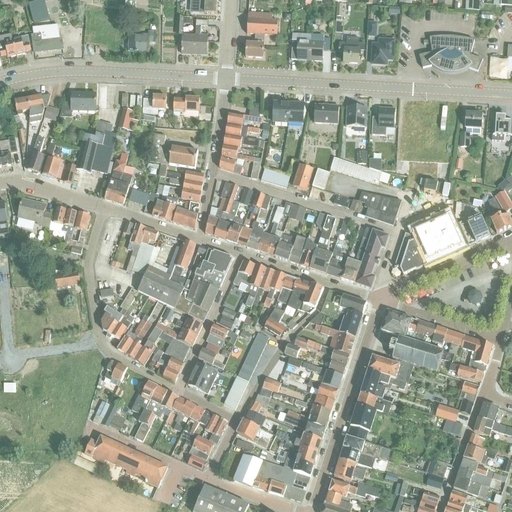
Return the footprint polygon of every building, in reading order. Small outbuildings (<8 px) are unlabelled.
[(200,14),(216,15),(217,1),(216,0),(197,0),(197,3),(194,2),(193,13),(200,14)] [(472,0),(472,8),(480,9),(480,0),(472,0)] [(45,1),(29,5),(34,24),(50,20),(45,1)] [(391,7),(392,15),(402,14),(402,6),(391,7)] [(496,17),(495,10),(483,12),(484,19),(496,17)] [(278,37),(279,22),(273,21),(273,15),(249,14),(248,35),(256,36),(256,45),(247,44),(246,59),(264,60),(265,36),(278,37)] [(197,21),(197,27),(196,36),(195,56),(207,56),(208,37),(199,36),(200,35),(201,27),(208,27),(209,21),(197,21)] [(376,24),(369,24),(368,37),(376,37),(376,24)] [(34,36),(32,36),(35,53),(63,50),(62,40),(60,40),(58,26),(33,29),(34,36)] [(155,43),(156,33),(150,33),(149,36),(143,36),(143,37),(130,36),(129,52),(148,53),(149,43),(155,43)] [(12,35),(17,57),(23,56),(23,54),(31,52),(28,38),(18,40),(17,34),(12,35)] [(17,57),(12,35),(0,38),(0,36),(0,35),(0,52),(1,59),(11,57),(11,59),(17,57)] [(292,61),(310,62),(312,36),(293,35),(292,61)] [(182,55),(195,56),(196,36),(183,36),(182,55)] [(312,36),(310,62),(323,63),(323,52),(330,52),(330,40),(324,39),(324,37),(312,36)] [(439,38),(430,39),(432,54),(426,55),(419,57),(423,70),(427,68),(432,67),(434,65),(436,67),(437,68),(439,69),(441,70),(443,71),(445,71),(447,72),(449,72),(451,72),(453,72),(456,72),(458,72),(460,71),(462,70),(464,69),(465,68),(467,67),(469,70),(474,71),(478,73),(483,61),(479,59),(475,58),(471,56),(475,41),(466,39),(457,38),(448,37),(439,38)] [(386,46),(373,45),(372,65),(382,66),(382,63),(387,63),(387,61),(393,61),(394,41),(386,41),(386,46)] [(359,46),(354,46),(340,45),(340,54),(344,54),(343,64),(359,65),(360,51),(359,51),(359,46)] [(96,113),(97,95),(72,94),(72,104),(64,103),(60,118),(72,119),(72,112),(96,113)] [(42,97),(29,99),(31,111),(29,124),(41,122),(45,112),(44,109),(47,109),(51,96),(42,97)] [(166,111),(166,98),(153,97),(153,101),(144,100),(143,115),(158,116),(158,110),(166,111)] [(31,111),(29,99),(16,102),(18,117),(23,116),(23,113),(31,111)] [(174,101),(174,111),(173,127),(174,127),(174,129),(179,129),(180,111),(185,112),(199,113),(200,100),(186,99),(186,101),(174,101)] [(273,124),(288,125),(289,105),(274,104),(273,124)] [(289,105),(288,125),(303,125),(304,106),(289,105)] [(315,106),(314,124),(338,125),(339,107),(315,106)] [(346,128),(366,129),(367,109),(357,108),(355,110),(353,108),(347,108),(346,128)] [(45,118),(56,122),(59,112),(48,109),(45,118)] [(372,136),(386,137),(387,129),(395,130),(396,110),(380,109),(379,119),(373,118),(372,136)] [(124,110),(119,129),(128,131),(132,112),(124,110)] [(259,119),(260,117),(261,111),(251,110),(249,118),(230,114),(228,125),(242,127),(244,121),(262,125),(263,120),(259,119)] [(467,129),(466,135),(470,135),(480,136),(481,130),(482,115),(467,114),(466,129),(467,129)] [(493,116),(492,136),(492,142),(504,142),(504,136),(511,136),(511,121),(505,121),(505,116),(493,116)] [(96,135),(95,135),(94,138),(85,136),(76,171),(91,175),(91,172),(107,175),(116,136),(105,133),(107,125),(97,122),(96,135)] [(19,131),(21,144),(21,149),(25,148),(25,145),(26,144),(23,130),(21,123),(17,124),(19,131)] [(226,136),(247,140),(247,133),(263,136),(270,137),(271,133),(262,131),(242,127),(228,125),(226,136)] [(154,135),(153,144),(150,163),(195,170),(198,152),(164,147),(165,137),(154,135)] [(470,135),(466,135),(461,135),(460,148),(469,148),(470,135)] [(226,136),(224,147),(239,149),(240,150),(241,146),(263,150),(265,143),(247,140),(226,136)] [(0,143),(0,149),(1,156),(0,156),(0,168),(13,167),(11,155),(18,154),(15,138),(8,140),(9,142),(0,143)] [(38,139),(33,154),(28,171),(32,172),(33,175),(37,176),(39,174),(40,175),(45,158),(39,156),(43,141),(38,139)] [(48,160),(43,176),(47,177),(48,180),(54,182),(54,180),(55,179),(60,163),(52,161),(56,147),(56,144),(57,143),(56,142),(56,140),(53,139),(51,144),(46,159),(48,160)] [(222,158),(237,160),(243,162),(255,163),(261,165),(262,160),(237,156),(239,149),(224,147),(222,158)] [(220,169),(233,174),(240,176),(243,169),(241,168),(243,162),(237,160),(222,158),(220,169)] [(331,171),(337,173),(341,161),(334,159),(331,171)] [(107,185),(105,193),(107,194),(105,201),(114,204),(123,175),(125,167),(126,167),(127,164),(126,164),(120,162),(116,161),(113,172),(114,173),(111,181),(110,186),(107,185)] [(346,163),(343,162),(341,161),(337,173),(343,175),(346,163)] [(258,182),(261,165),(255,163),(252,181),(258,182)] [(343,175),(349,176),(352,165),(346,163),(343,175)] [(63,182),(71,184),(76,167),(68,165),(63,182)] [(349,176),(354,178),(358,167),(352,165),(349,176)] [(123,175),(114,204),(123,207),(130,187),(132,178),(128,176),(131,169),(126,167),(125,167),(123,175)] [(166,178),(167,173),(167,168),(160,167),(159,178),(166,178)] [(300,167),(293,188),(306,192),(313,171),(300,167)] [(364,169),(358,167),(354,178),(360,180),(364,169)] [(370,171),(364,169),(360,180),(366,182),(370,171)] [(261,182),(287,189),(290,178),(265,170),(261,182)] [(318,170),(316,176),(328,180),(330,174),(318,170)] [(376,173),(374,172),(370,171),(366,182),(372,184),(376,173)] [(170,180),(203,185),(204,177),(186,174),(186,176),(167,173),(166,178),(166,179),(170,180)] [(376,173),(372,184),(378,186),(382,175),(376,173)] [(326,186),(328,180),(316,176),(314,182),(326,186)] [(201,195),(203,185),(170,180),(169,185),(182,187),(182,186),(184,187),(183,191),(201,195)] [(501,186),(504,190),(510,185),(507,181),(501,186)] [(314,182),(313,185),(312,188),(324,191),(326,186),(314,182)] [(206,235),(215,238),(232,186),(226,184),(221,199),(222,199),(216,220),(209,218),(206,235)] [(504,193),(506,195),(511,189),(511,186),(511,185),(510,185),(504,190),(503,191),(504,193)] [(215,238),(226,242),(232,226),(235,218),(240,204),(234,202),(239,188),(232,186),(215,238)] [(129,202),(146,207),(150,196),(133,190),(129,202)] [(253,193),(245,190),(240,204),(248,207),(253,193)] [(201,195),(183,191),(181,200),(200,204),(201,195)] [(505,214),(511,210),(511,205),(506,195),(504,193),(495,198),(505,214)] [(256,224),(261,210),(266,197),(258,194),(253,208),(256,209),(254,215),(252,214),(250,221),(246,220),(246,221),(237,245),(247,249),(256,224)] [(366,217),(394,227),(401,202),(362,194),(359,203),(366,205),(365,208),(368,210),(366,217)] [(167,198),(162,197),(161,203),(157,201),(152,217),(160,220),(167,198)] [(271,199),(266,197),(261,210),(267,211),(271,199)] [(337,197),(334,205),(348,209),(350,201),(337,197)] [(167,198),(160,220),(171,223),(176,208),(178,201),(168,198),(167,198)] [(495,200),(489,202),(494,215),(490,217),(497,234),(511,227),(511,224),(508,216),(505,218),(495,200)] [(38,225),(49,228),(52,216),(44,215),(46,207),(23,201),(19,218),(39,223),(38,225)] [(173,224),(185,228),(189,213),(188,213),(190,204),(186,203),(185,212),(178,210),(173,224)] [(351,211),(358,214),(361,205),(354,203),(351,211)] [(189,213),(185,228),(195,231),(198,217),(192,215),(193,212),(196,210),(199,210),(200,206),(190,204),(188,213),(189,213)] [(284,210),(282,216),(289,218),(293,206),(286,204),(284,210)] [(306,211),(294,206),(289,219),(302,224),(306,211)] [(258,252),(268,256),(276,233),(284,210),(278,208),(272,224),(275,225),(270,237),(264,235),(258,252)] [(457,208),(456,219),(463,220),(464,209),(457,208)] [(51,223),(49,230),(62,233),(63,226),(64,226),(67,211),(56,209),(53,224),(51,223)] [(64,226),(63,226),(62,233),(67,234),(64,246),(70,247),(71,241),(74,229),(78,214),(67,211),(64,226)] [(307,220),(315,223),(318,216),(310,213),(307,220)] [(71,241),(70,247),(73,248),(82,250),(84,243),(87,233),(87,232),(89,232),(89,228),(88,227),(90,217),(78,214),(74,229),(75,229),(75,230),(81,232),(78,243),(71,241)] [(412,236),(412,237),(416,245),(417,248),(418,250),(417,251),(418,253),(417,254),(424,267),(424,268),(447,257),(452,255),(466,249),(451,215),(413,232),(414,235),(412,236)] [(329,242),(336,220),(328,217),(321,239),(329,242)] [(466,222),(459,225),(469,247),(490,238),(481,217),(467,224),(466,222)] [(226,242),(237,245),(246,221),(235,218),(232,226),(226,242)] [(336,247),(342,248),(350,224),(344,222),(340,235),(336,247)] [(137,257),(146,229),(136,226),(127,223),(123,234),(132,237),(128,251),(133,252),(127,272),(131,274),(137,257)] [(247,249),(258,252),(264,235),(265,232),(259,230),(260,226),(256,224),(247,249)] [(158,233),(146,229),(137,257),(141,258),(145,245),(148,246),(150,241),(155,243),(158,233)] [(363,261),(355,285),(372,290),(376,278),(372,277),(375,266),(378,267),(380,261),(377,259),(381,248),(385,250),(389,237),(367,230),(357,259),(363,261)] [(268,256),(275,258),(283,236),(276,233),(268,256)] [(418,250),(412,237),(412,236),(406,235),(395,268),(401,270),(404,277),(424,267),(417,254),(418,253),(417,251),(418,250)] [(275,258),(289,263),(296,240),(283,236),(275,258)] [(289,263),(300,266),(307,242),(297,238),(297,240),(296,240),(289,263)] [(300,266),(310,270),(317,251),(318,248),(311,245),(310,242),(308,242),(307,242),(300,266)] [(185,243),(171,279),(169,283),(183,290),(187,280),(180,278),(183,271),(187,272),(196,246),(185,243)] [(310,270),(327,275),(333,256),(326,254),(329,247),(327,247),(319,244),(318,248),(317,251),(310,270)] [(73,248),(71,254),(81,256),(82,251),(82,250),(73,248)] [(197,271),(194,282),(205,287),(205,286),(219,291),(233,259),(208,251),(200,248),(198,254),(206,257),(204,263),(201,272),(197,271)] [(327,275),(341,280),(349,259),(338,255),(340,250),(336,249),(333,256),(327,275)] [(341,280),(355,285),(363,261),(357,259),(356,261),(349,259),(341,280)] [(247,293),(258,268),(243,263),(233,285),(240,288),(239,290),(247,293)] [(150,268),(138,293),(175,310),(181,297),(188,300),(194,304),(193,306),(208,313),(219,291),(205,286),(205,287),(194,282),(193,283),(188,281),(187,280),(183,290),(169,283),(171,279),(166,276),(152,270),(150,268)] [(251,308),(267,271),(258,268),(247,293),(251,295),(246,306),(251,308)] [(269,293),(277,274),(267,271),(251,308),(252,308),(252,307),(257,308),(264,291),(269,293)] [(55,277),(57,290),(80,286),(78,273),(55,277)] [(281,294),(287,278),(277,274),(269,293),(264,307),(269,309),(275,292),(281,294)] [(278,302),(288,306),(298,281),(287,278),(281,294),(278,302)] [(298,281),(288,306),(298,311),(301,312),(304,305),(306,306),(313,286),(298,281)] [(306,306),(304,305),(301,312),(310,315),(316,310),(324,290),(313,286),(306,306)] [(105,297),(117,294),(115,287),(103,290),(105,297)] [(110,340),(112,337),(138,294),(138,293),(132,290),(120,308),(123,310),(120,316),(108,308),(105,313),(107,315),(102,323),(103,331),(108,334),(106,338),(110,340)] [(482,302),(482,299),(482,297),(482,294),(480,292),(478,291),(475,290),(473,291),(471,292),(469,293),(468,296),(467,298),(468,300),(469,302),(470,304),(473,305),(475,306),(478,305),(480,304),(482,302)] [(349,313),(363,317),(367,304),(330,292),(321,314),(325,316),(337,320),(339,314),(348,317),(349,313)] [(138,294),(112,337),(120,342),(128,331),(131,325),(127,322),(132,314),(131,313),(128,311),(131,305),(138,294)] [(181,297),(175,310),(204,324),(208,313),(193,306),(194,304),(188,300),(181,297)] [(237,314),(225,309),(221,316),(233,322),(237,314)] [(164,320),(169,322),(173,313),(168,310),(164,320)] [(273,314),(272,315),(282,320),(284,314),(275,310),(273,314)] [(400,338),(415,343),(416,341),(430,345),(431,343),(435,327),(420,322),(420,323),(412,320),(388,312),(381,332),(400,338)] [(247,321),(249,315),(243,313),(241,318),(247,321)] [(340,334),(356,339),(363,317),(349,313),(348,317),(347,320),(345,319),(340,334)] [(323,323),(325,316),(321,314),(309,324),(316,327),(321,328),(323,323)] [(272,315),(269,320),(264,329),(281,339),(289,331),(279,325),(282,320),(272,315)] [(134,336),(129,332),(117,350),(127,356),(134,344),(146,324),(149,319),(145,316),(135,333),(136,333),(134,336)] [(219,324),(230,329),(233,323),(222,318),(219,324)] [(183,330),(198,338),(203,327),(188,320),(185,325),(178,322),(176,327),(183,330)] [(288,326),(293,330),(298,326),(291,321),(288,326)] [(146,324),(134,344),(127,356),(135,362),(143,349),(146,344),(142,341),(149,330),(151,327),(146,324)] [(164,334),(174,339),(178,341),(191,348),(193,349),(198,338),(183,330),(180,336),(167,329),(158,324),(156,328),(161,332),(165,333),(164,334)] [(207,343),(209,344),(220,350),(221,350),(227,337),(232,340),(229,344),(234,346),(239,337),(214,325),(210,336),(207,343)] [(316,327),(315,331),(321,333),(320,335),(334,339),(333,343),(331,350),(350,356),(352,350),(356,339),(340,334),(321,328),(316,327)] [(447,331),(435,327),(431,343),(443,347),(444,342),(447,331)] [(156,328),(146,344),(143,349),(135,362),(143,366),(151,354),(154,349),(153,345),(161,332),(156,328)] [(445,353),(442,361),(452,364),(455,357),(458,358),(459,354),(461,350),(465,337),(447,331),(444,342),(451,345),(448,354),(445,353)] [(243,332),(240,338),(249,342),(252,336),(243,332)] [(267,345),(269,339),(258,334),(256,340),(267,345)] [(480,342),(465,337),(461,350),(476,355),(480,342)] [(393,359),(395,360),(413,366),(414,367),(437,374),(441,361),(442,361),(445,353),(444,353),(444,352),(440,351),(440,349),(430,345),(416,341),(415,343),(400,338),(399,340),(395,338),(393,343),(390,352),(389,357),(393,358),(393,359)] [(174,339),(165,355),(172,359),(183,364),(191,348),(178,341),(174,339)] [(331,361),(346,366),(350,356),(331,350),(298,339),(295,346),(306,350),(307,347),(320,352),(320,353),(333,357),(331,361)] [(256,340),(253,345),(264,350),(267,345),(256,340)] [(471,361),(468,370),(485,375),(487,368),(493,347),(480,343),(480,342),(476,355),(477,355),(475,362),(471,361)] [(220,350),(209,344),(205,351),(203,350),(198,359),(223,371),(225,367),(215,362),(220,350)] [(253,345),(251,350),(262,355),(264,350),(253,345)] [(285,355),(297,360),(301,351),(289,346),(285,355)] [(251,350),(248,356),(259,361),(262,355),(251,350)] [(157,364),(168,369),(180,375),(185,365),(183,364),(172,359),(170,364),(165,361),(165,363),(161,360),(164,353),(160,351),(155,356),(152,361),(157,364)] [(220,355),(228,359),(230,354),(223,351),(220,355)] [(248,356),(246,361),(257,366),(259,361),(248,356)] [(373,358),(369,371),(396,380),(396,381),(407,384),(408,385),(414,367),(413,366),(395,360),(393,365),(373,358)] [(288,365),(300,369),(302,363),(290,359),(288,365)] [(246,361),(243,367),(254,372),(257,366),(246,361)] [(328,372),(343,377),(346,366),(331,361),(328,372)] [(111,382),(112,379),(121,384),(128,370),(111,362),(107,372),(108,373),(105,379),(111,382)] [(180,375),(168,369),(157,364),(155,367),(160,369),(157,375),(163,378),(175,384),(180,375)] [(343,377),(328,372),(304,364),(303,368),(307,370),(307,371),(326,376),(323,385),(339,391),(343,377)] [(198,365),(193,376),(214,385),(218,374),(198,365)] [(485,375),(468,370),(460,368),(451,366),(450,372),(458,374),(458,377),(482,383),(485,375)] [(243,367),(241,372),(252,377),(254,372),(243,367)] [(369,371),(365,382),(387,389),(390,390),(392,385),(399,388),(399,390),(404,391),(407,384),(396,381),(396,380),(369,371)] [(241,372),(238,378),(249,383),(252,377),(241,372)] [(320,391),(318,397),(335,403),(339,391),(323,385),(310,381),(291,374),(289,380),(308,387),(320,391)] [(208,396),(214,385),(193,376),(188,387),(208,396)] [(249,383),(238,378),(237,377),(235,383),(246,389),(249,383)] [(261,388),(262,390),(272,393),(273,392),(278,394),(281,385),(266,379),(261,388)] [(6,391),(18,391),(18,381),(6,381),(6,391)] [(365,382),(361,395),(378,400),(392,404),(394,400),(384,396),(386,390),(387,390),(387,389),(365,382)] [(235,383),(232,389),(244,394),(246,389),(235,383)] [(459,400),(461,401),(473,405),(479,388),(465,383),(459,400)] [(139,396),(132,412),(139,415),(141,411),(144,412),(145,412),(146,412),(147,408),(150,402),(151,403),(158,388),(149,384),(142,398),(139,396)] [(289,385),(286,391),(301,398),(304,392),(289,385)] [(142,425),(135,439),(142,443),(156,416),(168,393),(158,388),(151,403),(150,402),(147,408),(146,412),(145,412),(144,412),(139,423),(142,425)] [(232,389),(229,394),(241,400),(244,394),(232,389)] [(259,396),(258,397),(270,401),(270,400),(272,393),(262,390),(260,397),(259,396)] [(168,393),(156,416),(161,418),(163,414),(169,417),(171,414),(173,410),(179,398),(168,393)] [(241,400),(229,394),(227,400),(238,405),(241,400)] [(316,403),(315,408),(332,413),(335,403),(318,397),(317,397),(311,395),(309,400),(316,403)] [(361,395),(358,406),(376,412),(388,416),(392,404),(378,400),(361,395)] [(252,402),(251,404),(262,408),(262,407),(267,409),(270,401),(258,397),(255,403),(252,402)] [(179,398),(173,410),(180,414),(176,422),(177,423),(174,430),(181,433),(185,424),(182,423),(185,418),(189,420),(189,419),(190,419),(196,407),(188,403),(179,398)] [(238,405),(227,400),(224,406),(235,411),(238,405)] [(306,413),(311,415),(329,421),(332,413),(315,408),(296,401),(295,406),(307,410),(306,413)] [(473,405),(461,401),(463,402),(460,413),(470,416),(473,405)] [(96,416),(93,423),(101,426),(103,420),(110,406),(102,403),(96,416)] [(249,412),(248,414),(257,417),(258,415),(262,417),(265,412),(261,410),(262,408),(251,404),(247,411),(249,412)] [(112,405),(101,426),(109,429),(110,427),(115,416),(116,416),(120,409),(112,405)] [(485,405),(481,419),(494,423),(499,409),(485,405)] [(351,429),(348,438),(366,444),(369,434),(376,412),(358,406),(351,428),(351,429)] [(195,424),(190,434),(194,435),(200,424),(207,428),(213,417),(213,416),(196,407),(190,419),(192,420),(191,421),(195,424)] [(436,417),(456,423),(459,413),(439,407),(436,417)] [(285,415),(284,416),(326,430),(329,421),(311,415),(309,419),(289,412),(287,416),(285,415)] [(169,418),(166,423),(170,425),(175,416),(171,414),(169,417),(169,418)] [(244,421),(253,425),(257,417),(248,414),(244,421)] [(122,429),(128,433),(132,424),(116,416),(115,416),(110,427),(120,432),(122,429)] [(301,430),(306,431),(304,435),(322,442),(326,430),(284,416),(282,422),(301,430)] [(207,428),(206,431),(208,432),(213,435),(220,420),(213,417),(207,428)] [(494,423),(481,419),(479,419),(474,433),(490,437),(492,431),(497,433),(511,437),(511,429),(494,424),(494,423)] [(210,441),(209,442),(217,446),(221,439),(228,424),(220,420),(213,435),(210,441)] [(253,425),(244,421),(237,434),(266,449),(268,444),(259,439),(259,441),(255,439),(260,429),(253,425)] [(452,422),(450,428),(461,432),(463,426),(452,422)] [(461,432),(450,428),(448,434),(459,438),(461,432)] [(203,472),(207,463),(206,463),(209,457),(215,446),(198,438),(194,435),(190,434),(184,431),(181,438),(187,441),(188,439),(195,443),(193,449),(189,455),(192,456),(188,465),(203,472)] [(318,454),(322,442),(304,435),(301,443),(288,438),(286,444),(293,447),(301,449),(318,454)] [(472,436),(468,447),(495,456),(496,457),(497,453),(492,451),(488,449),(488,451),(482,449),(485,440),(472,436)] [(146,483),(159,489),(168,469),(101,438),(98,444),(91,441),(85,455),(105,464),(106,462),(117,467),(116,469),(135,478),(136,475),(147,481),(146,483)] [(347,438),(344,449),(379,459),(388,462),(391,452),(348,438),(347,438)] [(285,453),(283,458),(314,468),(318,454),(301,449),(293,447),(286,444),(284,449),(292,452),(291,455),(285,453)] [(229,452),(240,455),(242,450),(232,446),(229,452)] [(495,456),(468,447),(464,459),(481,465),(483,457),(485,457),(485,458),(487,459),(487,460),(493,462),(495,456)] [(378,463),(379,460),(379,459),(344,449),(341,459),(358,465),(359,461),(366,463),(366,461),(373,463),(374,461),(378,463)] [(253,489),(257,478),(263,462),(244,456),(234,481),(253,489)] [(72,464),(95,474),(98,468),(75,457),(72,464)] [(284,469),(310,478),(314,468),(283,458),(278,457),(277,462),(285,465),(284,469)] [(358,465),(341,459),(335,478),(351,483),(353,477),(355,478),(355,479),(363,481),(366,473),(358,470),(358,471),(355,470),(356,465),(358,466),(358,465)] [(511,462),(506,460),(502,472),(509,475),(511,464),(511,462)] [(478,466),(463,461),(461,468),(491,479),(493,474),(488,472),(488,471),(477,468),(478,466)] [(263,462),(257,478),(287,488),(288,486),(293,488),(295,481),(309,485),(311,479),(310,478),(284,469),(263,462)] [(432,476),(444,479),(447,469),(436,465),(432,476)] [(482,487),(489,489),(492,480),(491,480),(491,479),(461,468),(457,478),(482,486),(482,487)] [(385,479),(397,483),(398,478),(387,474),(385,479)] [(493,480),(506,484),(507,479),(494,474),(493,480)] [(430,475),(427,486),(440,490),(444,479),(430,475)] [(257,478),(253,489),(284,498),(287,488),(257,478)] [(478,498),(482,487),(482,486),(457,478),(454,489),(467,494),(478,498)] [(293,488),(306,493),(309,485),(295,481),(293,488)] [(333,482),(329,494),(346,499),(348,493),(365,499),(366,495),(379,499),(381,491),(368,488),(359,485),(357,490),(333,482)] [(400,497),(396,509),(394,511),(399,511),(404,498),(406,498),(407,496),(405,495),(407,485),(403,484),(403,486),(397,485),(395,495),(400,497)] [(287,488),(284,498),(289,500),(293,488),(288,486),(287,488)] [(246,511),(249,507),(205,487),(194,511),(246,511)] [(178,505),(186,492),(180,488),(173,502),(178,505)] [(293,488),(289,500),(298,503),(302,504),(306,493),(293,488)] [(423,498),(422,501),(437,507),(440,498),(425,493),(415,490),(413,494),(417,496),(423,498)] [(476,500),(453,492),(449,502),(473,509),(476,500)] [(329,494),(326,505),(349,511),(351,511),(353,507),(349,506),(351,501),(346,499),(329,494)] [(411,506),(429,511),(435,511),(437,507),(422,501),(421,504),(412,501),(411,503),(406,501),(404,504),(411,506)] [(473,509),(449,502),(446,511),(450,511),(469,511),(470,511),(478,511),(479,511),(473,509)]
